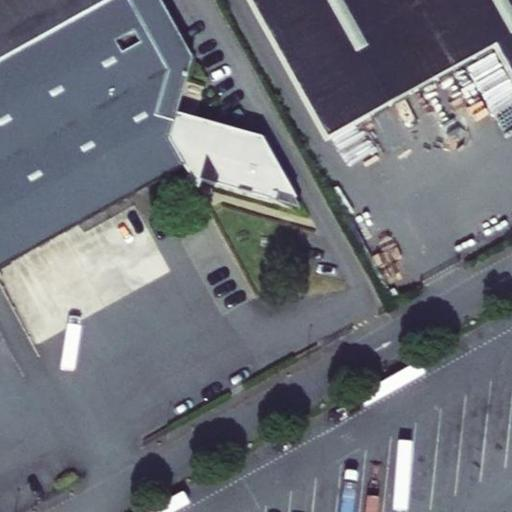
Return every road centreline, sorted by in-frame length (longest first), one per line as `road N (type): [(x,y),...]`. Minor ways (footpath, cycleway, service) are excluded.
road 1 (residential): [(77,511),(511,268)]
road 2 (unknown): [(201,0),(389,336)]
road 3 (unknown): [(0,448),(73,425),(95,500)]
